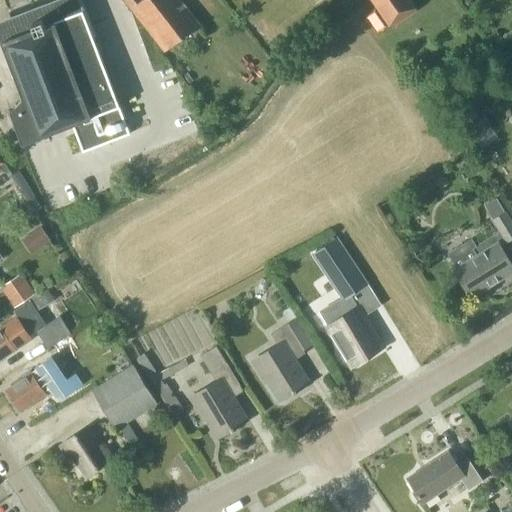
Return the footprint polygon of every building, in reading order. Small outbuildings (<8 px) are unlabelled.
[(1,42),(8,60),(22,97),(22,99),(21,101),(19,103),(13,109),(13,110),(11,110),(10,111),(23,145),(72,125),(75,133),(83,152),(130,134),(127,127),(93,37),(89,28),(88,24),(78,0),(58,0),(54,2),(37,9),(41,19),(33,22),(35,29),(1,42)] [(141,0),(130,9),(135,14),(165,53),(200,25),(180,0),(141,0)] [(372,0),(391,28),(417,10),(410,0),(372,0)] [(255,24),(247,31),(257,43),(265,36),(255,24)] [(482,114),(465,125),(472,135),(489,123),(482,114)] [(511,223),(506,213),(505,213),(496,198),(484,205),(494,220),(500,232),(475,247),(472,241),(450,254),(458,268),(454,270),(471,298),(511,272),(511,265),(500,246),(511,239),(511,223)] [(31,255),(51,240),(41,227),(21,241),(31,255)] [(337,238),(322,248),(313,254),(342,299),(320,312),(352,366),(383,348),(351,295),(365,286),(368,284),(337,238)] [(36,293),(21,272),(0,286),(0,288),(14,308),(36,293)] [(15,348),(31,337),(30,336),(37,331),(48,349),(71,334),(59,316),(47,324),(38,311),(54,301),(46,289),(13,310),(19,319),(3,329),(2,328),(0,328),(0,360),(16,350),(15,348)] [(313,344),(297,318),(287,324),(303,351),(313,344)] [(280,401),(309,383),(295,360),(305,354),(303,351),(287,324),(271,334),(278,345),(253,361),(262,376),(264,374),(280,401)] [(243,391),(225,361),(216,346),(200,356),(216,382),(191,397),(200,413),(202,411),(218,438),(247,420),(233,397),(243,391)] [(184,410),(145,353),(136,358),(174,417),(184,410)] [(6,391),(20,411),(46,394),(39,383),(56,372),(48,360),(18,380),(19,382),(6,391)] [(116,430),(157,404),(133,365),(92,390),(116,430)] [(87,475),(112,459),(102,444),(98,447),(86,428),(61,445),(69,456),(73,454),(87,475)] [(407,478),(424,503),(461,478),(468,489),(482,481),(468,460),(458,467),(448,452),(407,478)]
